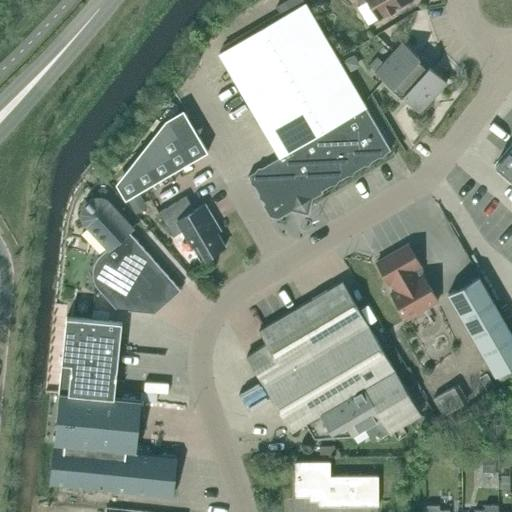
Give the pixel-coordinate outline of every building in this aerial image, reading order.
[(367,0),(368,0),(357,7),(368,24),(378,18),(379,19),(410,0),(367,0)] [(305,3),(218,54),(279,157),(248,175),(270,214),(277,216),(291,208),(306,212),(310,197),(390,150),(305,3)] [(377,57),(369,65),(375,71),(419,112),(446,82),(431,69),(429,66),(427,68),(422,64),(421,64),(418,60),(420,58),(402,42),(383,62),(377,57)] [(353,55),(343,61),(349,71),(355,68),(357,61),(353,55)] [(511,146),(495,166),(511,180),(511,146)] [(139,194),(128,201),(135,214),(147,207),(139,194)] [(186,196),(158,212),(172,236),(182,231),(200,261),(224,247),(216,232),(220,230),(204,204),(194,210),(186,196)] [(81,213),(81,214),(82,216),(82,218),(82,220),(83,221),(84,223),(85,224),(107,248),(96,259),(95,261),(94,263),(93,265),(93,267),(92,269),(92,272),(92,274),(93,276),(93,278),(94,280),(94,282),(95,284),(96,286),(98,288),(116,309),(154,313),(159,308),(180,290),(128,231),(132,228),(109,203),(107,201),(106,200),(104,200),(102,199),(101,198),(99,198),(97,198),(95,198),(94,199),(92,199),(90,200),(89,201),(87,202),(86,203),(85,204),(84,206),(83,207),(82,209),(82,211),(81,213)] [(408,244),(376,262),(389,284),(391,283),(396,290),(390,293),(405,319),(437,301),(422,275),(418,278),(413,270),(420,266),(408,244)] [(496,376),(511,366),(511,334),(478,276),(448,294),(496,376)] [(363,388),(381,418),(389,433),(420,415),(342,281),(259,330),(267,343),(246,355),(265,386),(332,347),(358,392),(363,388)] [(58,392),(114,397),(121,322),(66,316),(58,392)] [(332,347),(265,386),(291,432),(306,423),(358,392),(332,347)] [(454,387),(432,399),(443,418),(465,406),(454,387)] [(352,435),(381,418),(363,388),(358,392),(306,423),(314,438),(352,435)] [(140,400),(59,392),(50,483),(172,496),(176,456),(134,452),(140,400)] [(482,456),(482,472),(495,472),(495,456),(482,456)] [(330,462),(295,462),(295,497),(319,496),(319,506),(378,506),(378,476),(330,476),(330,462)] [(501,475),(501,489),(510,489),(510,475),(501,475)]
